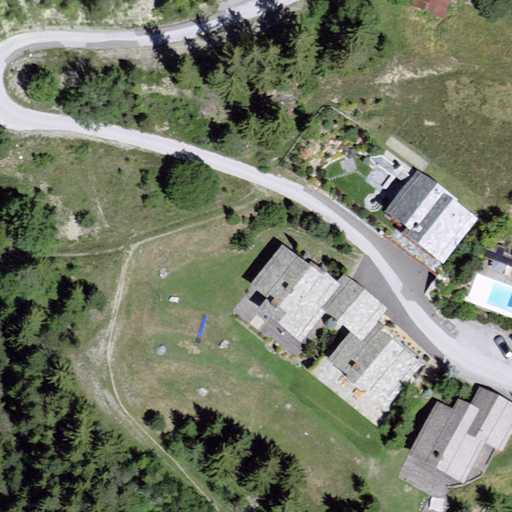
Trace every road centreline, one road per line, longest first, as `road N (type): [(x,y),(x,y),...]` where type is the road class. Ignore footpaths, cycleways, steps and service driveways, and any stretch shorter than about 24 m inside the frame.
road 1 (residential): [(511,383),(453,359),(366,251),(316,208),(127,141),(0,114)]
road 2 (track): [(218,511),(111,403),(104,366),(120,248)]
road 3 (residential): [(0,58),(40,40),(153,44),(284,0)]
road 4 (track): [(275,190),(229,214),(120,248),(0,263)]
